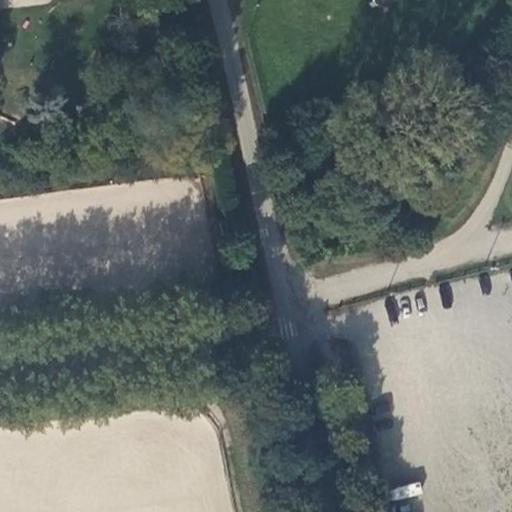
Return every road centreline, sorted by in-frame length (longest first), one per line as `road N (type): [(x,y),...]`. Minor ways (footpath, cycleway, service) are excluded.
road 1 (unclassified): [(218,0),(333,511)]
road 2 (track): [(0,382),(262,323),(286,307),(475,248)]
road 3 (unknown): [(511,239),(475,248),(511,132)]
